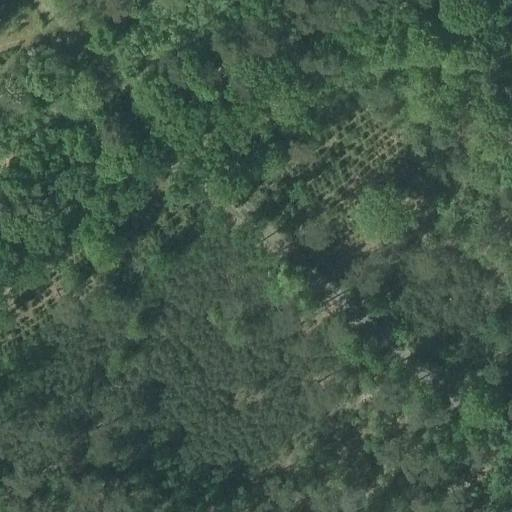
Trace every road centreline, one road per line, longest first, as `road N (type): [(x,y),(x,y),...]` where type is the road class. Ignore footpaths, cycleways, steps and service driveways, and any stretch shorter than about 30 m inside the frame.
road 1 (track): [(511,451),(175,165)]
road 2 (track): [(417,0),(175,165)]
road 3 (track): [(175,165),(0,284)]
